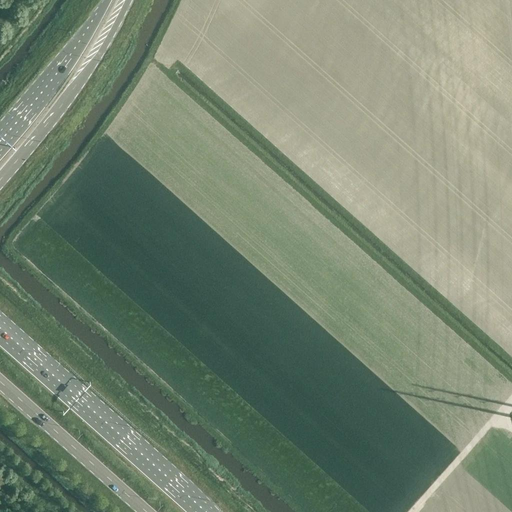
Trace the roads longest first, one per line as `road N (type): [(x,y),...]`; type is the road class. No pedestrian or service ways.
road 1 (primary): [(193,511),(0,338)]
road 2 (primary): [(0,175),(92,63),(129,0)]
road 3 (primary): [(0,381),(145,511)]
road 4 (primary): [(105,0),(0,136)]
road 5 (track): [(414,511),(511,399)]
